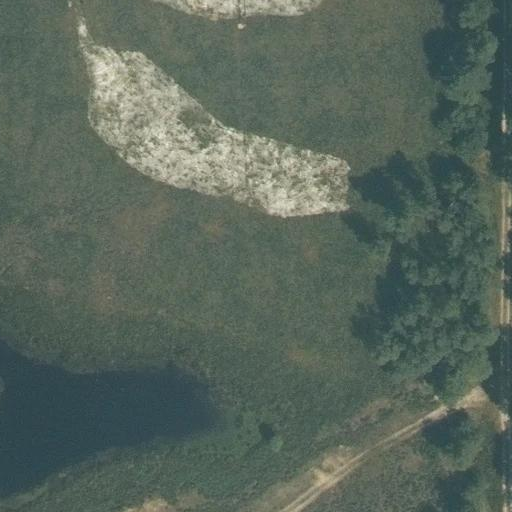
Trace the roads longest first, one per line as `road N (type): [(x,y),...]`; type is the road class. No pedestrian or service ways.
road 1 (track): [(511,0),(511,442)]
road 2 (track): [(510,369),(339,472),(291,511)]
